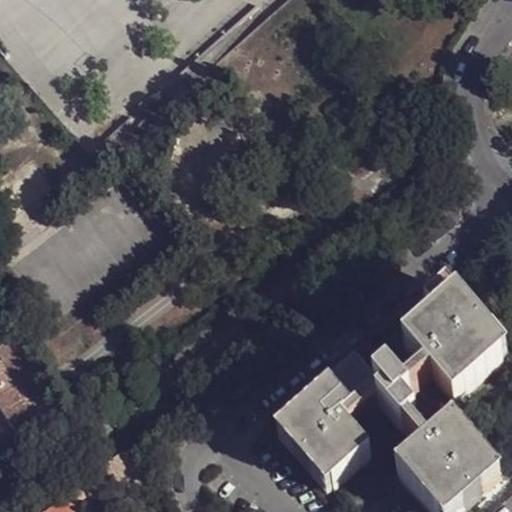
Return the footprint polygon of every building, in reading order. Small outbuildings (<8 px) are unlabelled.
[(509,362),(448,288),(429,303),(441,317),(415,339),(433,362),(431,365),(441,377),(462,402),(509,362)] [(0,409),(29,454),(53,435),(39,415),(56,403),(13,340),(0,348),(0,358),(2,362),(0,363),(0,409)] [(441,377),(431,365),(419,375),(405,359),(378,381),(394,399),(388,404),(430,453),(440,445),(419,421),(427,414),(414,400),(441,377)] [(394,399),(378,381),(364,365),(289,429),(336,486),(375,452),(357,430),(388,404),(394,399)] [(61,432),(72,423),(66,415),(55,425),(61,432)] [(440,445),(430,453),(404,475),(435,511),(461,511),(503,477),(462,426),(440,445)] [(128,480),(110,458),(89,474),(107,497),(128,480)] [(67,511),(59,500),(43,511),(67,511)]
